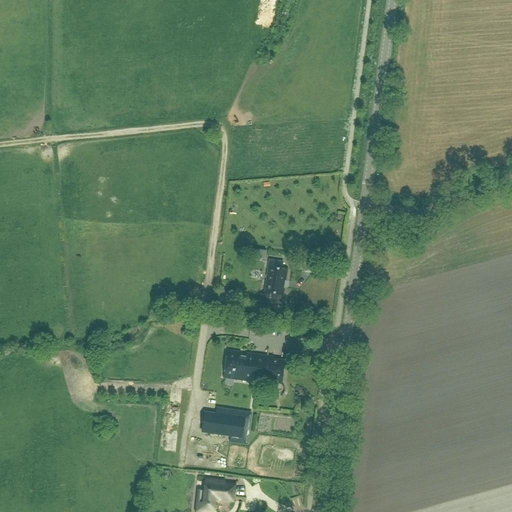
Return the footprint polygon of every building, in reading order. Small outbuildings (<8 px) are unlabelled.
[(284,287),(283,287),(284,281),(285,281),(287,270),(280,269),(281,263),(269,261),(267,274),(268,274),(266,293),(269,293),(268,300),(282,302),(284,287)] [(221,291),(220,301),(235,303),(236,293),(221,291)] [(229,351),(227,361),(225,379),(269,385),(269,383),(281,384),(284,361),(273,359),(273,357),(229,351)] [(204,412),(201,433),(241,438),(244,418),(204,412)] [(181,432),(168,431),(168,447),(181,447),(181,432)] [(218,481),(205,479),(204,491),(198,490),(197,503),(202,503),(200,511),(213,511),(215,502),(216,502),(217,501),(218,501),(218,500),(219,500),(219,499),(220,496),(233,497),(235,485),(235,484),(234,484),(234,485),(222,484),(218,483),(218,481)]
